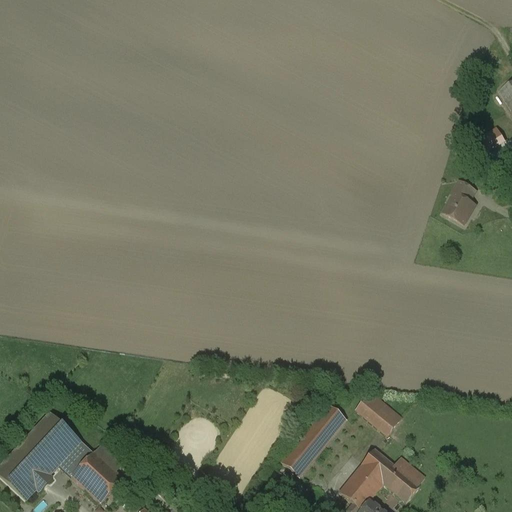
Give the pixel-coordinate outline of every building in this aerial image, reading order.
[(511,85),(499,93),(511,113),(511,85)] [(502,115),(510,128),(511,126),(511,119),(507,112),(502,115)] [(502,115),(494,120),(502,133),(510,128),(502,115)] [(456,198),(469,204),(476,193),(459,184),(453,196),(456,198)] [(449,206),(443,216),(465,227),(469,219),(468,218),(474,207),(469,204),(456,198),(451,207),(449,206)] [(369,396),(355,414),(387,439),(401,421),(369,396)] [(326,409),(280,463),(300,481),(346,426),(326,409)] [(59,469),(81,445),(49,415),(0,468),(0,480),(26,504),(36,493),(38,495),(52,481),(50,478),(59,469)] [(358,511),(362,511),(370,503),(383,488),(406,507),(427,481),(381,444),(339,496),(352,507),(358,511)] [(93,456),(81,445),(59,469),(71,480),(93,456)] [(105,445),(95,455),(116,475),(126,465),(105,445)] [(93,456),(71,480),(100,507),(123,482),(116,475),(95,455),(94,455),(93,456)] [(163,511),(153,502),(144,511),(163,511)] [(380,511),(370,503),(362,511),(358,511),(352,507),(347,511),(380,511)]
